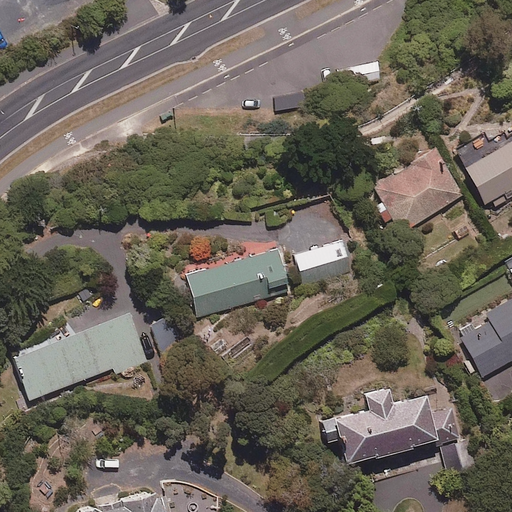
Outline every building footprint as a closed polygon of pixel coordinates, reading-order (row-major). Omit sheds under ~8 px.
[(381,80),(378,62),(336,68),(339,86),(381,80)] [(305,91),(275,93),(277,111),(307,109),(305,91)] [(503,128),(487,137),(482,127),(453,144),(485,200),(492,196),(496,203),(511,193),(511,132),(508,135),(503,128)] [(463,192),(432,140),(369,178),(400,229),(463,192)] [(350,271),(344,241),(293,252),(297,268),(300,282),(350,271)] [(289,291),(278,246),(186,269),(198,314),(289,291)] [(511,264),(509,266),(511,271),(511,295),(484,311),(487,315),(457,331),(480,374),(511,356),(511,264)] [(147,361),(128,309),(12,352),(29,397),(113,366),(115,373),(147,361)] [(189,346),(177,312),(151,321),(163,355),(189,346)] [(468,435),(460,437),(452,402),(429,408),(424,389),(390,397),(386,381),(363,387),(366,402),(319,414),(324,437),(338,433),(344,458),(436,435),(437,442),(444,470),(475,462),(468,435)] [(162,511),(156,482),(117,490),(118,494),(101,498),(99,497),(97,496),(94,496),(92,495),(90,495),(87,495),(85,496),(83,496),(81,497),(79,499),(77,500),(75,502),(74,504),(72,506),(72,508),(67,509),(67,511),(162,511)]
